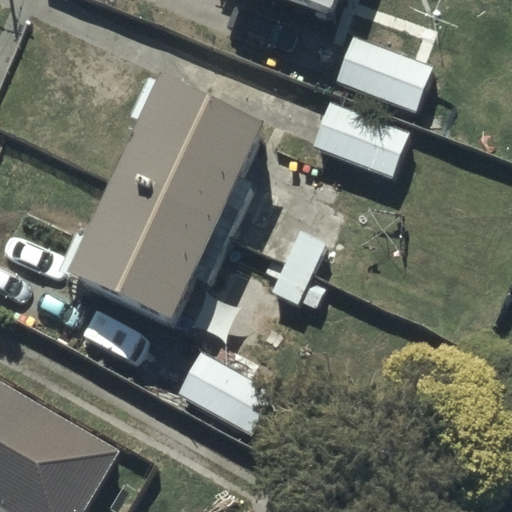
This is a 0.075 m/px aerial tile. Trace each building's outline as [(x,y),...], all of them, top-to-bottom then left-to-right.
[(232,0),(231,4),(345,45),(361,0),(232,0)] [(365,51),(346,97),(420,127),(439,81),(365,51)] [(174,111),(82,312),(183,353),(274,157),(174,111)] [(335,113),(316,160),(398,193),(417,147),(335,113)] [(330,255),(302,243),(274,305),(302,318),(330,255)] [(280,404),(194,362),(172,407),(258,449),(280,404)] [(511,391),(509,390),(472,469),(511,487),(511,391)] [(99,511),(125,469),(0,395),(0,511),(99,511)]
